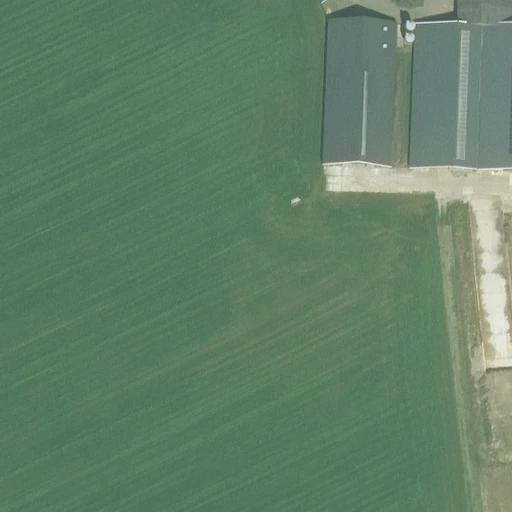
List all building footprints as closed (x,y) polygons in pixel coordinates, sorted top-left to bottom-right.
[(511,0),(458,0),(458,9),(511,10),(511,0)] [(328,23),(322,167),(389,169),(395,26),(328,23)] [(511,31),(497,31),(497,30),(415,27),(409,170),(511,173),(511,31)] [(349,192),(349,174),(329,175),(329,193),(349,192)] [(511,324),(486,329),(495,377),(511,373),(511,324)]
